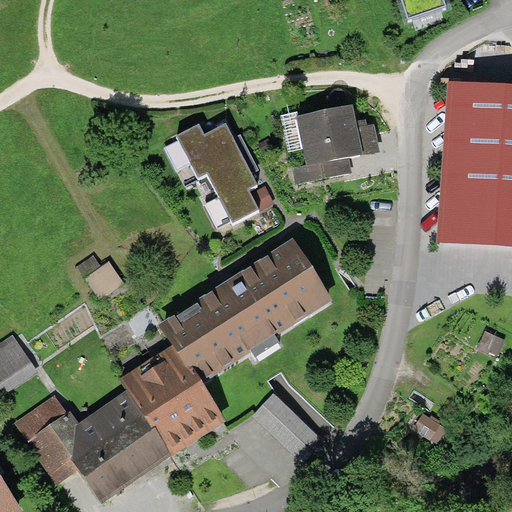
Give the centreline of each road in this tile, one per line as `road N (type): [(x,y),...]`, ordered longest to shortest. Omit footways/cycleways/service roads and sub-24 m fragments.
road 1 (residential): [(266,511),(333,468),(357,437),(387,361),(410,178),(410,90)]
road 2 (track): [(410,90),(314,79),(184,101),(99,95),(55,79),(42,33),(48,0)]
road 3 (track): [(14,95),(91,222),(93,242)]
